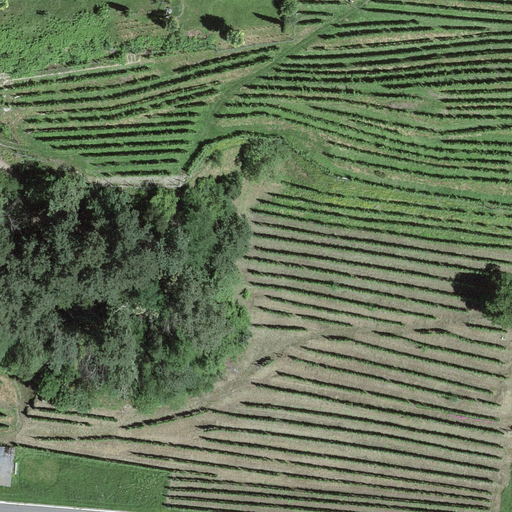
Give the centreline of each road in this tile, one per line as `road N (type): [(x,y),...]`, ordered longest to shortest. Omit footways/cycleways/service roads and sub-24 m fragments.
road 1 (track): [(369,0),(233,87),(181,167),(86,169),(0,141)]
road 2 (track): [(0,164),(54,214),(0,218)]
